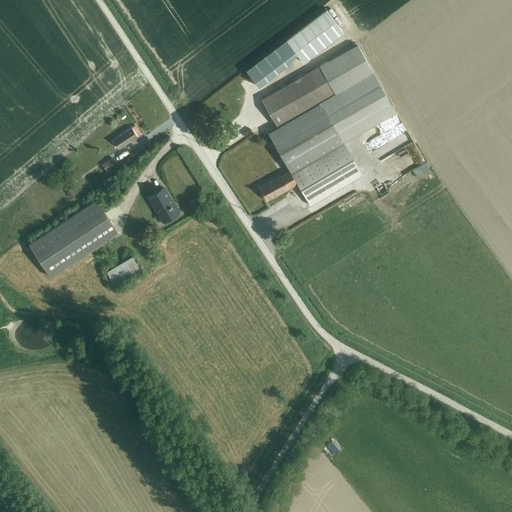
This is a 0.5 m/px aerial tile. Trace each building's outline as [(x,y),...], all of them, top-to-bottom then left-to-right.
[(304,64),(348,32),(331,10),(288,41),(304,64)] [(260,188),(269,202),(299,185),(313,207),(367,176),(347,144),(400,114),(361,44),(263,100),(280,128),(270,135),(290,171),(260,188)] [(257,85),(279,70),(271,58),(249,72),(257,85)] [(375,160),(411,144),(403,125),(367,140),(375,160)] [(117,139),(121,145),(140,133),(136,126),(117,139)] [(107,171),(117,163),(113,157),(102,164),(107,171)] [(148,193),(166,220),(181,210),(163,183),(148,193)] [(30,239),(55,275),(122,230),(97,194),(30,239)] [(109,272),(116,283),(143,265),(136,254),(109,272)]
